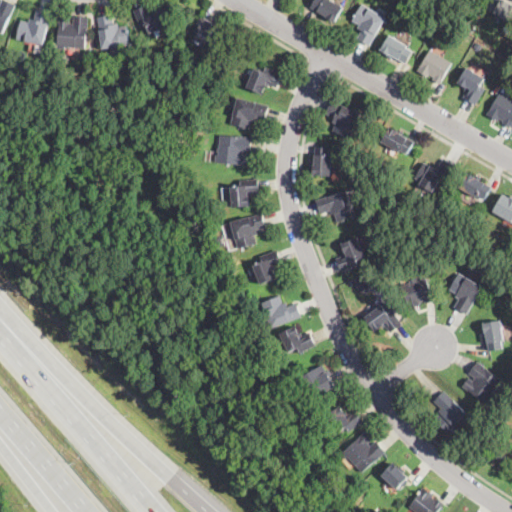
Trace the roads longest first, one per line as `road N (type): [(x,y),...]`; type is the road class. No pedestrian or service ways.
road 1 (residential): [(510,511),(436,462),(385,404),(317,288),(284,180),(291,134),(327,54)]
road 2 (residential): [(235,0),(511,161)]
road 3 (motorway): [(211,511),(0,321)]
road 4 (motorway): [(153,511),(0,333)]
road 5 (motorway): [(0,413),(85,511)]
